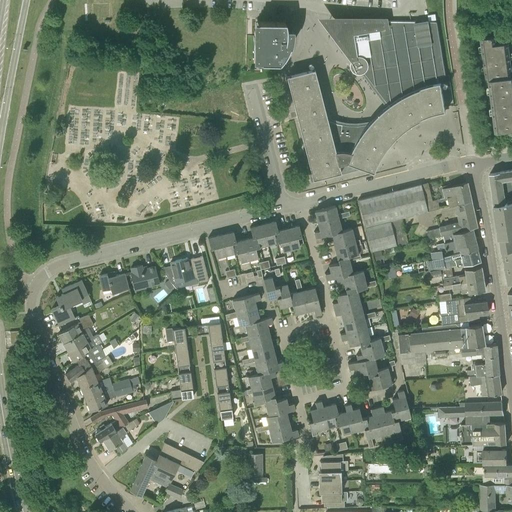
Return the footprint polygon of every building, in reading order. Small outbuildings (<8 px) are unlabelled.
[(286,29),(285,22),(258,21),(258,30),(254,30),(254,60),(261,60),(261,62),(279,63),(282,59),(284,56),(287,53),(288,49),(290,45),(291,41),(292,37),(292,33),(292,30),(286,30),(286,29)] [(442,76),(442,75),(433,22),(429,21),(416,23),(416,21),(364,21),(341,21),(341,22),(340,22),(339,22),(339,23),(337,23),(336,24),(335,25),(335,26),(334,27),(334,28),(334,29),(335,30),(335,31),(335,32),(336,32),(335,33),(354,59),(353,60),(352,62),(352,64),(352,66),(353,68),(354,69),(356,70),(358,71),(362,70),(362,71),(389,106),(404,127),(409,124),(414,121),(422,117),(430,114),(436,112),(443,110),(438,77),(442,76)] [(510,54),(509,48),(508,43),(497,45),(496,37),(481,39),(483,58),(510,54)] [(485,69),(511,66),(510,54),(483,58),(485,69)] [(489,80),(511,77),(511,71),(511,66),(485,69),(486,81),(489,80)] [(383,150),(385,146),(389,142),(392,138),(396,134),(399,130),(404,127),(389,106),(368,124),(357,126),(347,125),(337,123),(326,119),(314,73),(314,71),(287,78),(312,176),(344,168),(347,161),(348,160),(350,160),(354,160),(357,159),(361,160),(365,160),(368,161),(370,161),(372,162),(374,163),(375,163),(377,159),(380,155),(383,150)] [(491,91),(511,88),(511,77),(489,80),(491,91)] [(492,101),(511,98),(511,88),(491,91),(492,101)] [(511,109),(511,98),(492,101),(493,112),(511,109)] [(511,119),(511,109),(493,112),(495,122),(511,119)] [(511,119),(495,122),(496,132),(510,130),(510,133),(511,133),(511,119)] [(511,169),(500,172),(490,173),(493,195),(511,191),(511,169)] [(407,243),(401,218),(428,212),(428,211),(439,208),(437,199),(432,200),(428,182),(421,184),(358,199),(371,251),(407,243)] [(454,205),(471,202),(466,182),(441,188),(446,207),(454,205)] [(511,191),(493,195),(499,238),(500,238),(508,285),(511,284),(511,191)] [(458,219),(474,215),(471,202),(454,205),(456,213),(456,215),(457,215),(458,219)] [(328,221),(327,217),(337,214),(335,205),(315,211),(318,223),(328,221)] [(339,219),(343,218),(342,213),(337,214),(327,217),(328,221),(318,223),(320,230),(314,231),(315,237),(325,235),(342,231),(339,219)] [(428,238),(443,234),(472,228),(476,227),(474,215),(458,219),(458,222),(439,227),(439,228),(427,231),(428,238)] [(276,242),(278,242),(273,221),(263,224),(268,245),(276,243),(276,242)] [(283,252),(292,249),(286,228),(278,231),(275,221),(273,221),(278,242),(280,241),(283,252)] [(260,247),(268,245),(263,224),(253,226),(259,246),(260,247)] [(299,244),(303,243),(302,236),(299,225),(286,228),(292,249),(300,247),(299,244)] [(255,247),(259,246),(253,226),(250,227),(252,237),(244,239),(249,260),(258,258),(255,247)] [(361,244),(360,242),(359,239),(355,241),(352,228),(342,231),(325,235),(327,241),(333,240),(334,246),(344,243),(346,248),(356,245),(361,244)] [(459,252),(477,248),(472,228),(443,234),(445,242),(436,244),(437,249),(445,247),(445,250),(458,247),(459,252)] [(241,262),(249,260),(244,239),(236,241),(233,231),(229,232),(234,253),(238,252),(241,262)] [(234,253),(229,232),(220,235),(226,255),(234,253)] [(217,258),(226,255),(220,235),(208,238),(210,248),(214,247),(217,258)] [(358,254),(356,245),(346,248),(344,243),(334,246),(338,259),(353,255),(354,259),(361,258),(360,253),(358,254)] [(461,265),(479,261),(480,260),(477,248),(459,252),(460,257),(444,261),(443,259),(428,262),(429,271),(451,267),(461,265)] [(431,260),(442,258),(441,251),(430,253),(431,260)] [(325,273),(326,279),(353,272),(349,261),(354,259),(353,255),(338,259),(338,263),(329,265),(330,272),(325,273)] [(203,269),(195,270),(193,263),(189,264),(188,257),(170,262),(174,278),(183,276),(184,280),(197,277),(204,275),(203,269)] [(159,283),(158,278),(155,266),(142,270),(141,265),(131,268),(132,272),(131,273),(134,284),(135,291),(146,288),(146,287),(159,283)] [(481,266),(464,269),(464,274),(453,276),(451,267),(429,271),(422,273),(423,278),(431,277),(441,275),(443,285),(483,278),(481,266)] [(346,292),(357,290),(367,288),(367,287),(377,285),(375,280),(366,282),(363,270),(353,272),(336,277),(338,283),(344,282),(346,292)] [(115,272),(108,273),(99,275),(103,290),(111,288),(112,293),(129,288),(126,273),(115,275),(115,272)] [(268,300),(277,297),(281,296),(278,286),(275,287),(272,277),(263,279),(266,289),(268,300)] [(468,293),(485,290),(483,278),(443,285),(444,290),(452,289),(452,290),(467,288),(468,293)] [(83,301),(90,298),(82,280),(62,289),(64,293),(56,296),(60,305),(51,309),(59,325),(75,318),(67,300),(80,294),(83,301)] [(279,308),(292,304),(290,294),(287,283),(278,286),(281,296),(277,297),(279,308)] [(304,301),(307,311),(314,309),(315,315),(322,313),(315,287),(302,290),(298,292),(300,302),(304,301)] [(334,309),(361,302),(357,290),(346,292),(336,295),(338,301),(332,303),(334,309)] [(307,311),(304,301),(300,302),(298,292),(290,294),(292,304),(295,314),(307,311)] [(235,311),(231,313),(232,318),(237,317),(247,314),(246,310),(256,307),(254,301),(260,299),(259,293),(232,300),(235,311)] [(446,301),(451,300),(450,293),(437,295),(438,302),(446,301)] [(463,299),(458,299),(451,300),(446,301),(448,313),(441,314),(442,324),(468,321),(479,320),(479,315),(488,313),(486,301),(471,303),(470,297),(463,298),(463,299)] [(365,319),(369,318),(368,313),(364,314),(361,302),(334,309),(335,315),(341,314),(343,320),(353,317),(354,322),(365,319)] [(246,310),(247,314),(237,317),(239,325),(244,323),(259,319),(256,307),(246,310)] [(80,322),(84,329),(94,325),(88,314),(78,319),(80,322)] [(247,336),(243,337),(244,342),(249,341),(259,338),(258,333),(268,331),(267,324),(272,323),(271,316),(259,319),(244,323),(247,336)] [(367,327),(365,319),(354,322),(353,317),(343,320),(346,332),(367,327)] [(58,333),(63,343),(82,331),(82,330),(84,329),(80,322),(58,333)] [(210,344),(224,342),(221,322),(196,325),(198,335),(209,333),(210,343),(210,344)] [(174,348),(186,347),(185,337),(198,335),(196,325),(172,329),(174,348)] [(462,347),(485,345),(481,325),(464,326),(460,327),(460,331),(461,336),(462,347)] [(361,347),(381,342),(380,337),(370,340),(367,327),(346,332),(340,334),(342,340),(348,339),(349,345),(359,343),(361,347)] [(446,348),(461,347),(462,347),(461,336),(460,331),(460,327),(409,332),(409,333),(398,334),(399,352),(400,352),(406,352),(412,351),(419,351),(425,350),(446,348)] [(11,345),(20,344),(19,331),(10,331),(11,345)] [(63,343),(68,352),(87,340),(82,331),(63,343)] [(258,333),(259,338),(249,341),(251,349),(272,343),(268,331),(258,333)] [(111,345),(113,348),(118,344),(114,338),(109,341),(111,345)] [(73,361),(76,359),(89,350),(97,360),(109,351),(106,347),(99,351),(96,345),(92,348),(87,340),(68,352),(73,361)] [(213,368),(227,366),(224,342),(210,344),(211,353),(212,353),(214,366),(213,366),(213,368)] [(358,360),(374,356),(384,354),(381,342),(361,347),(362,353),(356,355),(358,360)] [(251,349),(253,357),(263,354),(265,358),(275,356),(272,343),(251,349)] [(484,358),(497,357),(496,344),(485,345),(462,347),(461,347),(461,355),(476,354),(476,353),(481,353),(482,358),(484,358)] [(178,373),(190,371),(188,356),(187,347),(186,347),(174,348),(178,373)] [(77,377),(91,366),(95,363),(95,365),(102,360),(106,367),(114,362),(108,354),(97,361),(89,350),(76,359),(79,363),(65,373),(70,381),(77,377)] [(263,354),(253,357),(254,362),(258,374),(274,370),(284,367),(282,361),(276,362),(275,356),(265,358),(263,354)] [(367,372),(378,369),(374,356),(358,360),(348,363),(349,370),(355,368),(357,375),(367,372)] [(473,376),(498,374),(497,357),(484,358),(484,363),(471,364),(472,370),(466,370),(467,376),(473,376)] [(106,367),(102,360),(95,365),(96,366),(99,372),(106,367)] [(365,390),(392,384),(389,371),(393,370),(392,365),(390,366),(378,369),(367,372),(370,383),(364,384),(365,390)] [(81,388),(97,381),(91,366),(77,377),(81,388)] [(217,393),(230,391),(227,366),(213,368),(215,378),(217,393)] [(261,386),(272,384),(270,377),(276,376),(274,370),(258,374),(248,377),(251,388),(246,390),(247,395),(252,393),(263,391),(261,386)] [(171,400),(190,397),(193,397),(191,381),(192,381),(190,371),(178,373),(180,390),(170,391),(171,400)] [(482,396),(500,393),(501,393),(498,374),(473,376),(474,385),(480,384),(482,396)] [(113,383),(114,389),(130,384),(129,379),(113,383)] [(86,399),(107,391),(104,386),(101,387),(98,380),(97,381),(81,388),(86,399)] [(91,411),(107,404),(106,400),(117,396),(132,392),(132,391),(130,384),(114,389),(107,391),(86,399),(91,411)] [(261,386),(263,391),(252,393),(254,402),(253,402),(254,406),(261,404),(260,400),(275,396),(272,384),(261,386)] [(398,420),(410,416),(403,390),(397,392),(398,398),(392,399),(394,409),(398,420)] [(219,402),(221,418),(234,416),(230,391),(217,393),(218,403),(219,402)] [(286,411),(295,409),(293,403),(287,404),(286,397),(276,400),(275,396),(260,400),(261,404),(264,403),(268,416),(286,411)] [(103,440),(129,422),(123,414),(148,407),(146,399),(111,408),(101,411),(90,418),(93,423),(106,416),(112,415),(115,420),(111,423),(105,427),(104,425),(100,427),(101,430),(95,434),(100,441),(102,440),(103,440)] [(156,424),(164,418),(173,401),(172,400),(148,412),(156,424)] [(466,406),(466,416),(498,415),(504,415),(502,400),(465,401),(466,406)] [(316,431),(328,427),(323,407),(322,401),(315,402),(317,408),(310,410),(313,420),(309,421),(311,432),(311,431),(313,436),(317,435),(316,431)] [(336,425),(340,424),(338,413),(336,403),(323,407),(328,427),(337,425),(336,425)] [(364,429),(362,418),(359,408),(353,409),(351,404),(345,405),(346,411),(352,432),(364,429)] [(398,441),(403,439),(398,420),(394,409),(390,410),(384,412),(383,406),(376,408),(383,434),(396,431),(398,441)] [(466,416),(466,406),(438,406),(438,416),(466,416)] [(371,437),(383,434),(376,408),(370,409),(372,415),(366,416),(366,417),(362,418),(364,429),(366,439),(369,448),(374,447),(371,437)] [(265,417),(267,425),(278,421),(279,426),(289,423),(286,411),(268,416),(265,417)] [(343,434),(352,432),(346,411),(338,413),(340,424),(343,434)] [(473,444),(507,443),(505,422),(498,422),(498,415),(466,416),(466,424),(460,424),(461,444),(473,444)] [(127,448),(123,440),(120,436),(126,432),(137,425),(133,420),(129,422),(103,440),(108,449),(114,446),(119,455),(127,448)] [(267,425),(263,426),(264,431),(269,429),(272,442),(298,435),(297,429),(291,430),(289,423),(279,426),(278,421),(267,425)] [(459,439),(458,426),(446,427),(446,440),(459,439)] [(170,445),(165,443),(159,455),(165,457),(170,445)] [(176,448),(170,445),(165,457),(170,460),(176,448)] [(181,450),(176,448),(170,460),(175,462),(181,450)] [(187,453),(181,450),(175,462),(178,464),(181,465),(187,453)] [(485,464),(507,464),(507,450),(483,450),(483,464),(485,464)] [(192,456),(187,453),(181,465),(186,468),(192,456)] [(263,453),(246,453),(246,477),(263,477),(263,453)] [(320,471),(340,470),(348,470),(348,461),(343,461),(343,453),(325,455),(325,461),(320,461),(320,471)] [(159,455),(159,454),(157,459),(146,454),(130,489),(141,495),(148,479),(167,487),(169,483),(178,464),(175,462),(170,460),(165,457),(159,455)] [(197,458),(192,456),(186,468),(192,470),(197,458)] [(203,461),(197,458),(192,470),(197,473),(203,461)] [(397,472),(397,463),(368,463),(368,472),(397,472)] [(502,484),(511,484),(511,463),(507,464),(485,464),(485,476),(502,476),(502,484)] [(321,481),(341,481),(340,470),(320,471),(321,481)] [(321,492),(341,492),(341,481),(321,481),(321,492)] [(167,487),(164,492),(179,499),(183,489),(169,483),(167,487)] [(480,484),(481,503),(496,503),(496,492),(508,492),(509,502),(511,501),(511,484),(502,484),(480,484)] [(327,508),(344,507),(344,501),(341,501),(341,492),(321,492),(321,501),(326,501),(327,508)]
